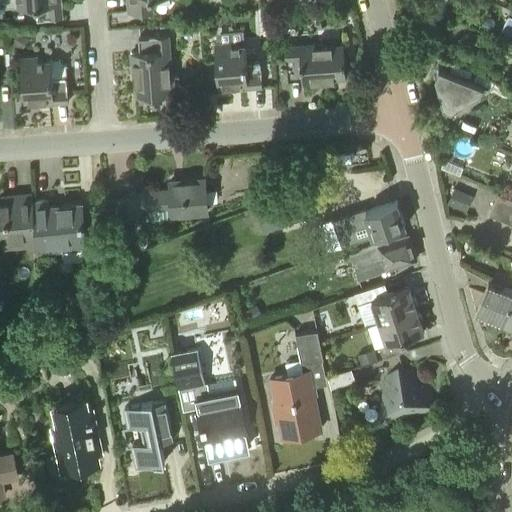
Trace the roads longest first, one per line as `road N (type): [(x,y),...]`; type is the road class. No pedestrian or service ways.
road 1 (residential): [(156,511),(411,452),(492,387)]
road 2 (residential): [(104,142),(403,120)]
road 3 (residential): [(492,387),(459,347),(403,120)]
road 4 (residential): [(104,142),(94,0)]
road 5 (residential): [(403,120),(373,0)]
